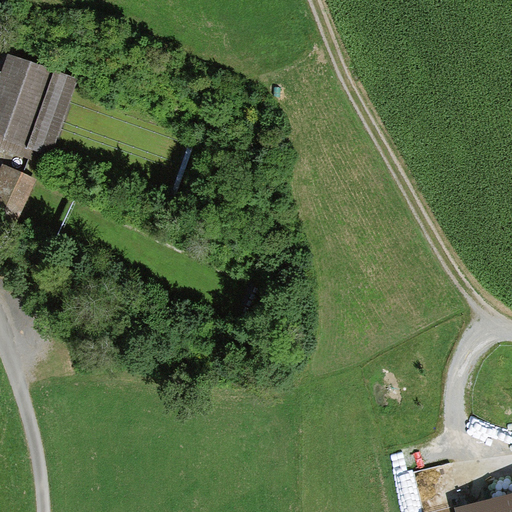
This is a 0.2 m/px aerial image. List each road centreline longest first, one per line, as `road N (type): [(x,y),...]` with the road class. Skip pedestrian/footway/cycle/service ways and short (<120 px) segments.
road 1 (track): [(316,0),(346,75),(472,309),(511,333)]
road 2 (residential): [(0,333),(36,449),(39,511)]
